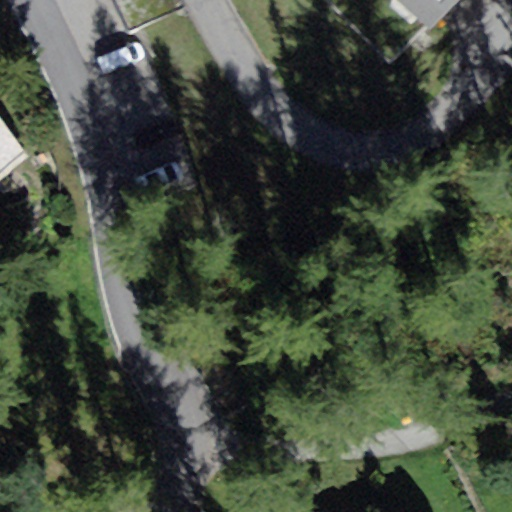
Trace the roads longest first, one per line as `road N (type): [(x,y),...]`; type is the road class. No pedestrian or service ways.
road 1 (residential): [(33,0),(80,94),(140,336),(181,427),(186,469),(171,511)]
road 2 (track): [(511,401),(333,451),(267,454),(181,427)]
